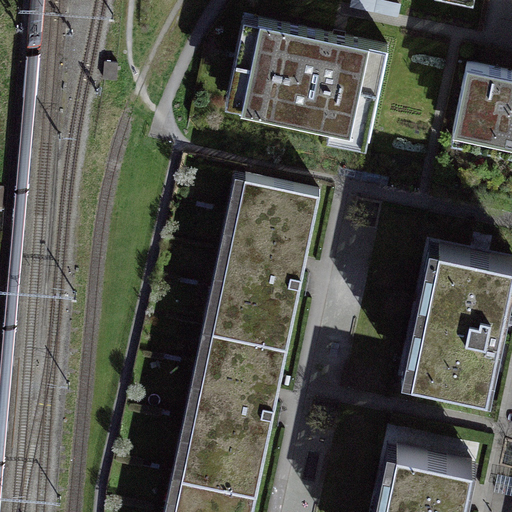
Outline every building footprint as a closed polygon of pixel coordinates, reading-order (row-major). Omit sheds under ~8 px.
[(383,45),(243,18),(225,105),(324,125),(321,141),(363,149),(383,45)] [(511,149),(511,73),(453,61),(438,133),(511,149)] [(245,511),(315,194),(235,176),(161,511),(245,511)] [(511,276),(511,257),(440,243),(414,371),(490,386),(511,276)] [(462,511),(473,458),(398,443),(383,511),(462,511)]
